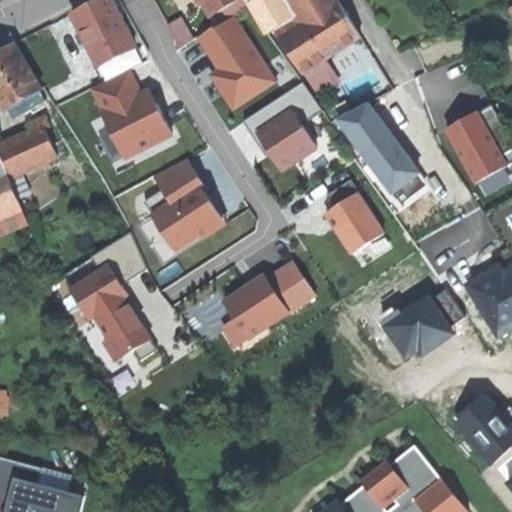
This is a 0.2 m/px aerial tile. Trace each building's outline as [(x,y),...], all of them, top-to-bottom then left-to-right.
[(100,68),(136,50),(111,0),(101,0),(90,6),(74,14),(85,38),(100,68)] [(203,0),(213,15),(235,0),(203,0)] [(295,18),(284,0),(247,0),(268,34),(274,31),(295,18)] [(284,0),(295,18),(274,31),(303,73),(361,38),(338,0),(284,0)] [(181,48),(195,40),(183,17),(169,25),(181,48)] [(216,28),(198,39),(219,71),(211,76),(219,87),(225,96),(234,110),(277,83),(236,20),(218,31),(216,28)] [(0,95),(8,111),(11,109),(29,99),(44,91),(17,45),(0,54),(0,95)] [(93,90),(106,115),(142,96),(130,72),(93,90)] [(324,112),(305,83),(285,96),(245,123),(257,141),(267,157),(273,154),(260,135),(295,112),(303,125),(324,112)] [(152,92),(146,94),(153,107),(158,104),(155,98),(152,92)] [(106,115),(104,116),(126,158),(173,134),(172,133),(168,123),(158,104),(153,107),(146,94),(142,96),(106,115)] [(511,95),(498,104),(508,120),(511,117),(511,95)] [(29,99),(11,109),(15,118),(34,108),(29,99)] [(398,198),(424,178),(381,121),(370,105),(343,125),(398,198)] [(493,105),(479,113),(509,166),(511,164),(511,140),(503,124),(493,105)] [(303,125),(295,112),(260,135),(273,154),(284,171),(295,164),(318,148),(303,125)] [(447,131),(477,184),(509,166),(479,113),(456,126),(447,131)] [(15,179),(60,158),(47,131),(52,129),(48,120),(26,130),(30,139),(2,151),(15,179)] [(0,222),(26,211),(22,201),(14,180),(0,150),(0,222)] [(189,160),(157,178),(164,190),(173,204),(155,216),(178,252),(202,237),(204,240),(222,228),(201,195),(206,192),(208,190),(189,160)] [(328,196),(337,210),(360,195),(361,194),(353,180),(328,196)] [(146,202),(155,216),(173,204),(164,190),(146,202)] [(211,199),(206,192),(201,195),(222,228),(228,225),(211,199)] [(385,234),(360,195),(337,210),(328,216),(333,223),(335,227),(353,255),(385,234)] [(0,236),(30,224),(26,211),(0,222),(0,236)] [(92,258),(102,272),(111,266),(123,286),(149,270),(132,233),(92,258)] [(247,288),(226,303),(238,322),(250,339),(316,296),(295,264),(254,290),(250,292),(247,288)] [(102,272),(73,291),(91,319),(95,317),(110,340),(104,343),(117,363),(135,351),(153,340),(126,298),(130,296),(123,286),(111,266),(102,272)] [(500,335),(511,327),(511,270),(500,278),(495,281),(490,273),(469,286),(500,335)] [(239,347),(250,339),(238,322),(227,329),(239,347)] [(160,350),(153,340),(135,351),(142,362),(160,350)] [(469,511),(442,480),(415,447),(392,465),(389,460),(362,481),(366,486),(343,504),(339,499),(322,511),(469,511)] [(0,493),(12,496),(17,479),(40,485),(44,469),(0,456),(0,493)] [(73,476),(44,469),(40,485),(69,493),(73,476)] [(17,479),(12,496),(10,504),(7,511),(37,511),(38,511),(39,511),(82,511),(86,497),(69,493),(40,485),(17,479)] [(12,496),(0,493),(0,501),(10,504),(12,496)]
